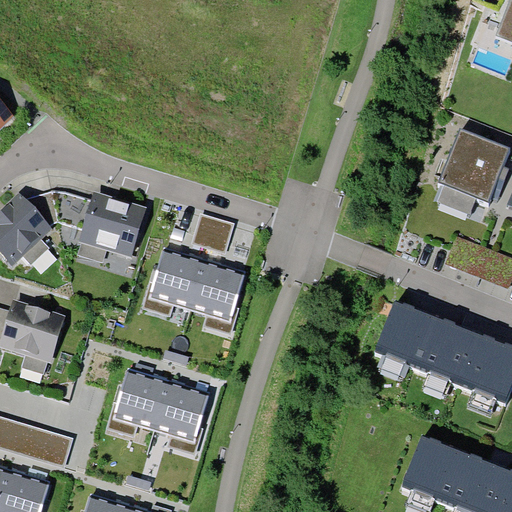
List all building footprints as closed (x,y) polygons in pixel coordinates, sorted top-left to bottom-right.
[(511,0),(509,0),(495,34),(511,41),(511,0)] [(0,128),(13,116),(0,101),(0,128)] [(461,129),(439,182),(488,202),(510,149),(461,129)] [(18,194),(0,211),(0,250),(12,264),(51,227),(18,194)] [(145,208),(95,194),(81,240),(131,255),(145,208)] [(511,257),(457,234),(445,263),(508,290),(511,279),(511,257)] [(243,270),(164,246),(149,295),(228,319),(243,270)] [(64,317),(15,301),(0,346),(49,362),(64,317)] [(511,350),(395,302),(376,349),(505,402),(511,384),(511,350)] [(208,391),(128,368),(114,417),(193,440),(208,391)] [(73,438),(0,417),(0,447),(65,466),(73,438)] [(511,511),(511,474),(421,439),(402,487),(467,511),(511,511)] [(39,511),(49,480),(0,465),(0,511),(39,511)] [(155,511),(91,493),(84,511),(155,511)]
